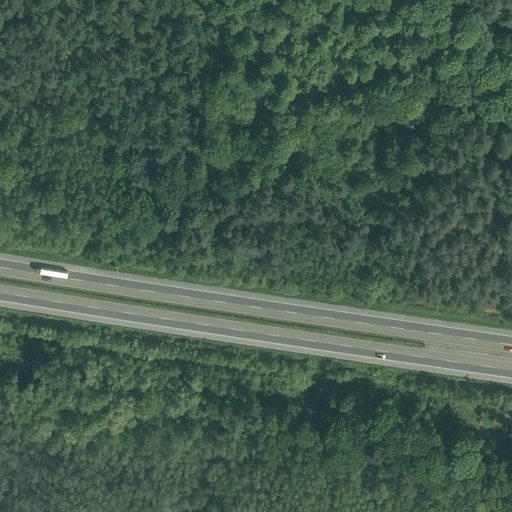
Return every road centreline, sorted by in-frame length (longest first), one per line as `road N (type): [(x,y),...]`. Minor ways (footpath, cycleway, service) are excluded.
road 1 (motorway): [(0,289),(511,367)]
road 2 (motorway): [(511,341),(0,264)]
